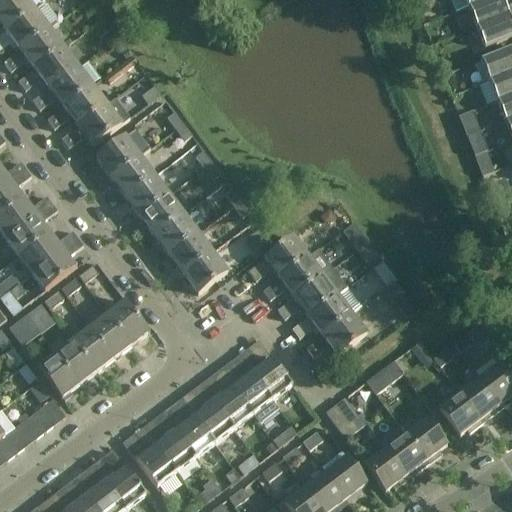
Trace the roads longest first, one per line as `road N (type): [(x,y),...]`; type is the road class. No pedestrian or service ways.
road 1 (residential): [(188,362),(0,113)]
road 2 (residential): [(0,508),(188,362)]
road 3 (residential): [(188,362),(244,315),(269,324),(326,407)]
